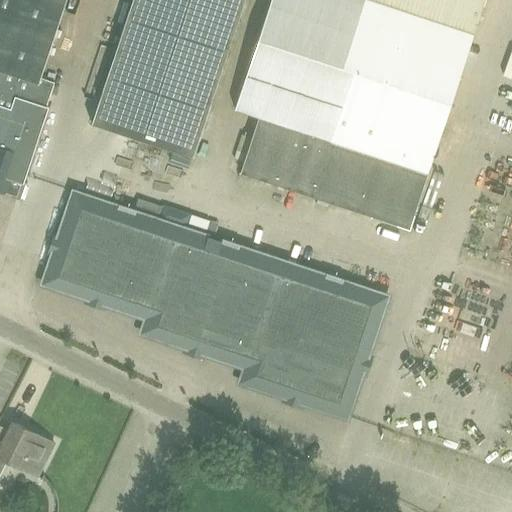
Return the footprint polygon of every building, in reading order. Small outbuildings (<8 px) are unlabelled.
[(64,0),(0,0),(0,191),(17,197),(57,83),(39,77),(64,0)] [(133,0),(92,122),(193,155),(245,0),(133,0)] [(408,227),(484,0),(271,0),(236,107),(260,115),(241,171),(408,227)] [(159,154),(158,169),(184,172),(185,157),(159,154)] [(348,417),(387,297),(100,202),(93,222),(76,216),(82,196),(74,194),(44,284),(148,318),(143,333),(247,367),(242,382),(348,417)] [(448,277),(446,288),(464,290),(466,279),(448,277)] [(435,382),(439,371),(425,366),(421,376),(435,382)] [(14,422),(9,431),(0,450),(0,457),(38,476),(55,442),(14,422)] [(0,511),(0,450),(9,431),(0,427),(0,511)]
